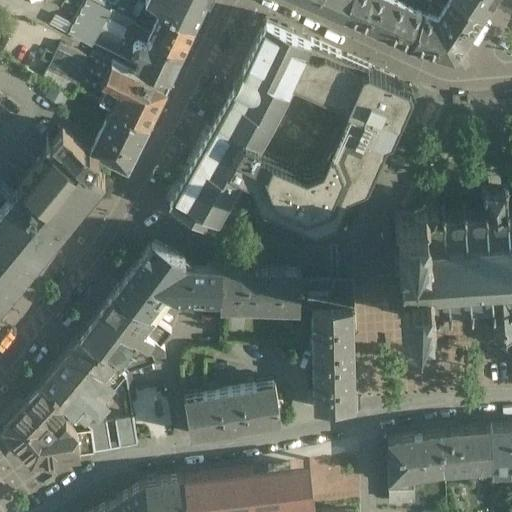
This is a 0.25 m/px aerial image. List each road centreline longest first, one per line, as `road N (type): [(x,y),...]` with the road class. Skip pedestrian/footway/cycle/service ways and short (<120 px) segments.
road 1 (residential): [(0,375),(131,199),(236,0)]
road 2 (residential): [(37,511),(113,463),(367,414)]
road 3 (residential): [(283,0),(431,64),(462,67)]
road 4 (unknown): [(183,448),(172,356),(176,332),(201,298)]
road 5 (residential): [(367,414),(409,403),(511,397)]
